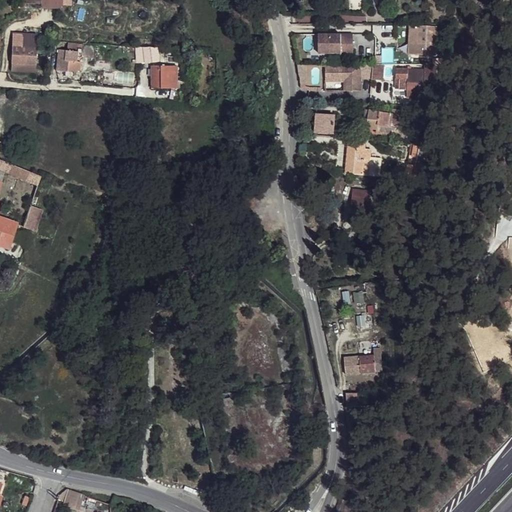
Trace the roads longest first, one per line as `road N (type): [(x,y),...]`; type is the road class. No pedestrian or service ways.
road 1 (residential): [(277,0),(294,221),(338,433),(327,488)]
road 2 (tertiary): [(49,471),(189,511)]
